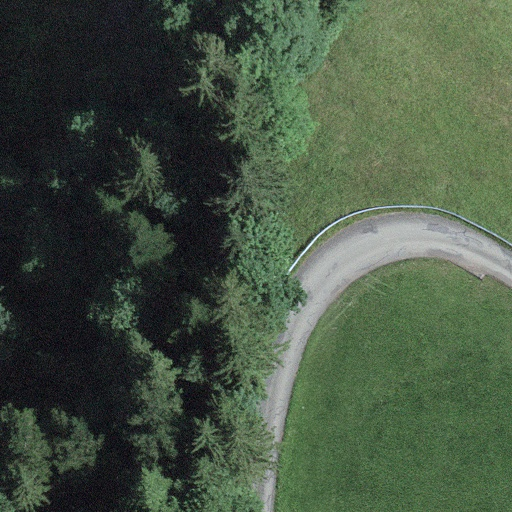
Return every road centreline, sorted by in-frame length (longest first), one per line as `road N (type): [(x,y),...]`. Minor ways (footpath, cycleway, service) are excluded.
road 1 (track): [(511,282),(459,246),(421,235),(384,238),(350,253),(319,289),(300,334),(269,511)]
road 2 (track): [(0,273),(95,144),(134,0)]
